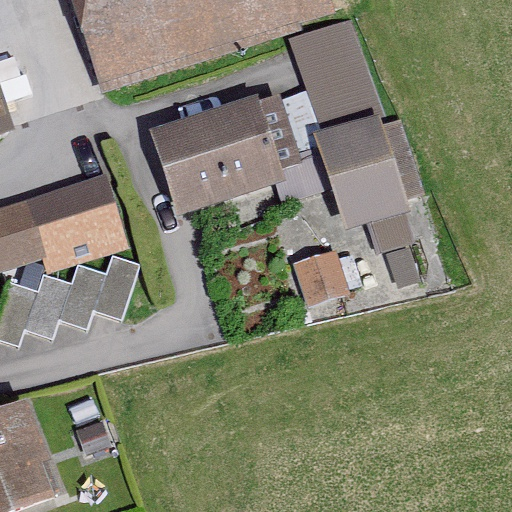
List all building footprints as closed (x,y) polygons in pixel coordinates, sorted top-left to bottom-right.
[(81,0),(107,87),(340,19),(334,0),(81,0)] [(359,31),(296,53),(314,107),(378,85),(359,31)] [(0,79),(0,132),(14,128),(0,79)] [(267,100),(154,138),(182,219),(295,181),(267,100)] [(383,118),(316,135),(340,228),(407,210),(383,118)] [(119,195),(0,226),(0,289),(12,286),(43,278),(72,271),(113,259),(135,255),(119,195)] [(142,268),(113,259),(107,279),(96,313),(124,322),(142,268)] [(72,271),(67,282),(56,319),(89,328),(96,313),(107,279),(72,271)] [(43,278),(38,293),(27,326),(51,334),(56,319),(67,282),(43,278)] [(38,293),(12,286),(0,322),(0,338),(21,345),(27,326),(38,293)] [(31,405),(0,414),(0,511),(44,511),(64,506),(31,405)]
